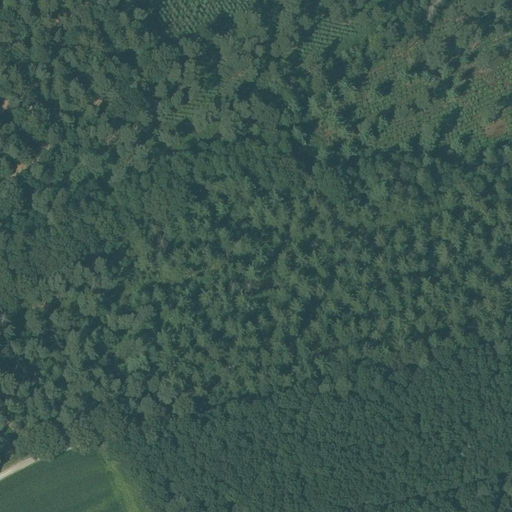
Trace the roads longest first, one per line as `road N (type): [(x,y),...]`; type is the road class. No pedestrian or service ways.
road 1 (unclassified): [(511,341),(31,459),(0,476)]
road 2 (track): [(0,236),(280,0)]
